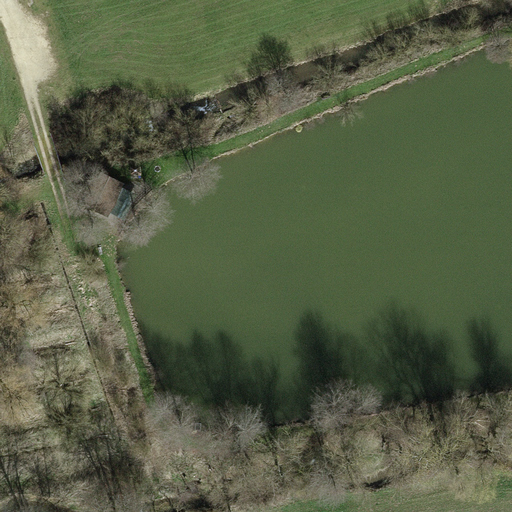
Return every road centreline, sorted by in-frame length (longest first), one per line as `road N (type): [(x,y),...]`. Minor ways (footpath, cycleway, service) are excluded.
road 1 (track): [(0,0),(99,337)]
road 2 (track): [(364,511),(511,490)]
